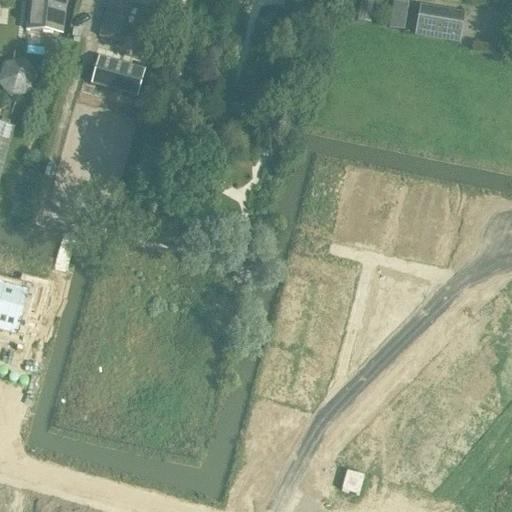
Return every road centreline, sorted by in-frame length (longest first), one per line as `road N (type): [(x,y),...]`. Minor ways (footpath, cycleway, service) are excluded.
road 1 (residential): [(272,511),(301,447),(484,264)]
road 2 (residential): [(167,511),(1,464),(18,393),(15,374),(0,359)]
